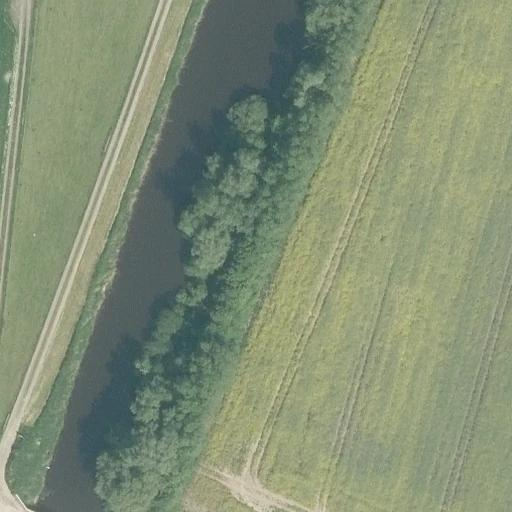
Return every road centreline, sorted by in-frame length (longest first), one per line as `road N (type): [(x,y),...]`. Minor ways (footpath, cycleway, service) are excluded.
road 1 (track): [(163,0),(0,463)]
road 2 (track): [(23,0),(0,266)]
